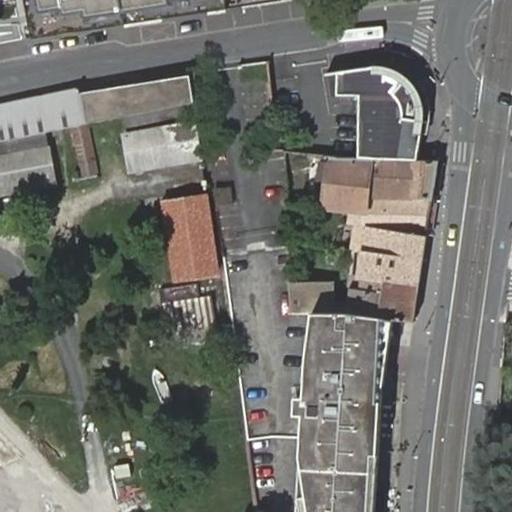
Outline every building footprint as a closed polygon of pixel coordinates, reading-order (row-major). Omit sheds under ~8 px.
[(256,0),(38,0),(45,32),(58,29),(256,0)] [(379,67),(342,71),(340,97),(359,97),(359,156),(420,158),(426,122),(426,117),(426,113),(426,109),(425,103),(424,100),(423,96),(421,92),(419,89),(417,86),(414,83),(412,80),(409,77),(404,74),(398,71),(393,69),(387,67),(379,67)] [(68,90),(0,104),(0,190),(56,183),(46,130),(73,124),(84,179),(97,176),(86,122),(121,115),(197,101),(194,70),(68,90)] [(197,101),(121,115),(123,128),(198,113),(197,101)] [(131,169),(199,157),(193,124),(125,136),(131,169)] [(365,192),(431,196),(437,159),(420,158),(335,155),(325,154),(322,205),(348,209),(363,210),(365,192)] [(214,186),(216,203),(232,201),(230,185),(214,186)] [(388,279),(418,283),(431,196),(365,192),(363,210),(348,209),(348,219),(362,220),(363,214),(377,216),(374,248),(362,246),(361,250),(352,249),(351,273),(387,281),(388,279)] [(216,271),(206,198),(164,203),(174,276),(216,271)] [(308,203),(285,201),(286,213),(307,215),(308,203)] [(384,315),(413,319),(418,283),(388,279),(387,281),(351,273),(349,303),(334,304),(334,280),(290,279),(292,309),(312,310),(349,311),(349,310),(384,315)] [(155,290),(163,347),(215,339),(209,298),(194,301),(192,285),(155,290)] [(372,480),(384,315),(349,310),(349,311),(312,310),(306,362),(304,394),(296,394),(295,411),(303,411),(302,433),(301,442),(295,511),(302,511),(300,487),(372,480)] [(369,511),(372,480),(300,487),(302,511),(369,511)]
